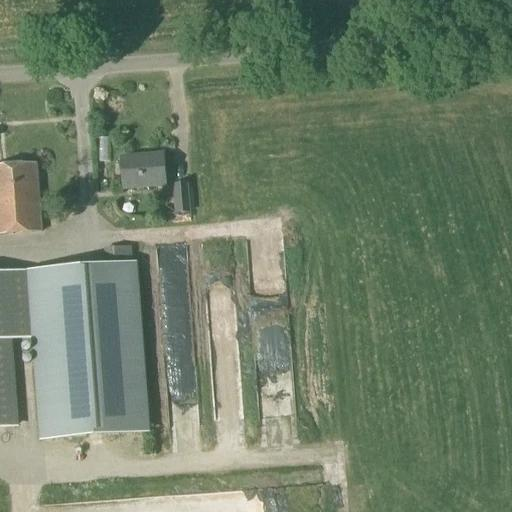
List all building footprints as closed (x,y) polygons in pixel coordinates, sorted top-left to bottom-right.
[(121,158),(124,191),(165,187),(163,155),(121,158)] [(0,236),(41,233),(36,166),(0,168),(0,236)] [(173,187),(175,215),(189,214),(187,186),(173,187)] [(37,340),(45,441),(144,433),(132,266),(131,249),(102,250),(103,268),(32,274),(37,340)] [(0,275),(0,429),(19,429),(13,342),(37,340),(32,274),(0,275)]
